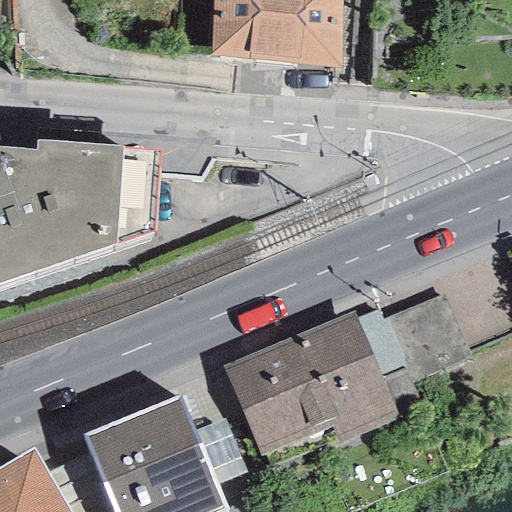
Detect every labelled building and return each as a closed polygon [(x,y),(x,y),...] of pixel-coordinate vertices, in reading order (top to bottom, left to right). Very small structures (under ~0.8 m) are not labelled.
[(212,0),(210,55),(340,67),(340,0),(212,0)] [(0,283),(115,244),(121,146),(37,138),(36,149),(0,145),(0,283)] [(222,367),(261,456),(333,425),(340,443),(399,416),(393,406),(417,397),(411,383),(471,357),(442,294),(381,320),(376,311),(356,318),(353,311),(222,367)] [(178,396),(80,435),(112,511),(225,511),(227,511),(216,485),(193,432),(178,396)] [(216,485),(245,473),(223,419),(193,432),(216,485)] [(68,511),(31,450),(0,467),(0,511),(68,511)]
